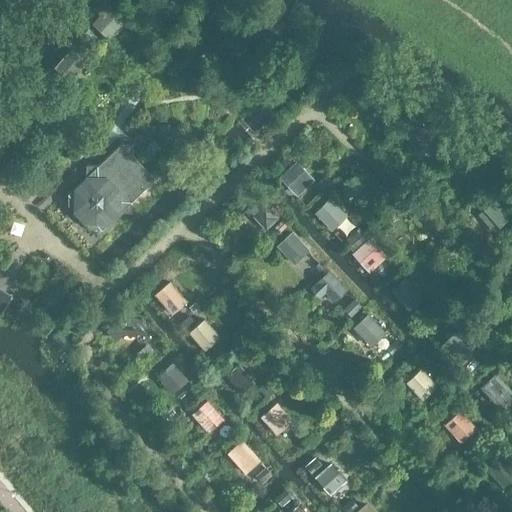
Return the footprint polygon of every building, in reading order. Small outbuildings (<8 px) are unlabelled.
[(221,0),(232,8),(237,0),(221,0)] [(125,21),(109,5),(92,23),(108,39),(125,21)] [(254,24),(275,39),(286,24),(265,8),(254,24)] [(295,18),(287,29),(295,35),(303,24),(295,18)] [(88,29),(82,35),(93,44),(99,37),(88,29)] [(87,60),(71,47),(54,67),(69,81),(87,60)] [(369,99),(387,119),(400,108),(382,88),(369,99)] [(418,120),(404,131),(418,150),(433,139),(418,120)] [(155,178),(132,154),(121,154),(103,171),(92,171),(91,182),(68,204),(90,228),(102,229),(119,212),(131,212),(131,200),(155,178)] [(315,179),(296,161),(279,177),(298,196),(315,179)] [(326,175),(316,184),(323,191),(333,182),(326,175)] [(478,182),(470,190),(475,195),(483,187),(478,182)] [(315,212),(332,230),(348,215),(330,197),(315,212)] [(249,211),(266,229),(279,216),(262,198),(249,211)] [(480,210),(496,227),(509,214),(492,198),(480,210)] [(282,220),(274,227),(280,233),(287,226),(282,220)] [(345,238),(356,250),(352,252),(370,272),(388,256),(370,236),(369,237),(359,226),(345,238)] [(277,245),(294,263),(309,250),(292,231),(277,245)] [(318,263),(315,266),(320,271),(324,268),(318,263)] [(317,287),(335,305),(349,292),(331,273),(317,287)] [(391,290),(409,311),(422,299),(403,279),(391,290)] [(154,295),(172,314),(187,300),(169,281),(154,295)] [(0,314),(11,295),(0,288),(0,314)] [(355,298),(347,306),(354,314),(363,306),(355,298)] [(194,302),(189,307),(193,311),(198,307),(194,302)] [(353,327),(371,346),(386,332),(369,313),(353,327)] [(189,315),(180,323),(186,330),(195,322),(189,315)] [(122,317),(107,331),(116,341),(125,333),(134,334),(141,342),(151,333),(138,318),(122,317)] [(221,336),(205,318),(188,332),(189,334),(188,335),(197,346),(199,344),(204,351),(221,336)] [(442,345),(459,363),(471,351),(454,333),(442,345)] [(395,341),(387,349),(393,354),(401,346),(395,341)] [(146,345),(138,353),(144,359),(152,352),(146,345)] [(487,351),(480,357),(488,367),(496,360),(487,351)] [(189,379),(173,361),(156,375),(172,393),(189,379)] [(225,375),(242,394),(255,382),(238,363),(225,375)] [(406,382),(422,400),(438,386),(422,368),(406,382)] [(480,387),(497,406),(511,391),(511,390),(496,373),(480,387)] [(266,382),(259,388),(267,397),(274,392),(266,382)] [(191,413),(209,433),(225,419),(207,399),(191,413)] [(293,420),(277,401),(260,416),(276,435),(293,420)] [(476,427),(461,410),(444,424),(460,442),(476,427)] [(182,414),(174,422),(182,430),(187,425),(187,419),(182,414)] [(227,453),(245,474),(260,461),(242,440),(241,440),(240,439),(233,445),(235,447),(227,453)] [(492,443),(481,451),(487,458),(497,450),(492,443)] [(486,468),(504,487),(511,479),(511,465),(501,454),(486,468)] [(316,458),(306,466),(311,472),(321,464),(316,458)] [(330,462),(314,476),(331,495),(347,481),(330,462)] [(266,467),(256,476),(262,483),(272,474),(266,467)] [(286,489),(276,498),(282,505),(292,496),(286,489)] [(351,499),(342,507),(346,511),(351,511),(358,506),(351,499)] [(375,511),(367,502),(355,511),(375,511)]
